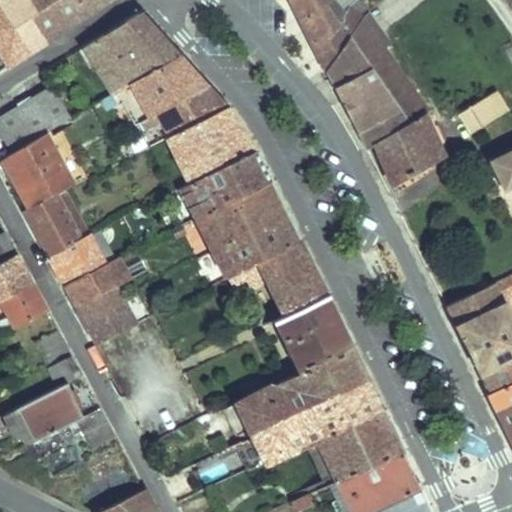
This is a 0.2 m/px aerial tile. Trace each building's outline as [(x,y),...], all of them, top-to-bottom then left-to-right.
[(44,41),(19,0),(0,0),(0,10),(26,53),(44,41)] [(45,40),(106,0),(19,0),(44,41),(45,40)] [(346,9),(337,0),(288,0),(323,66),(345,34),(358,18),(346,9)] [(337,0),(346,9),(358,18),(366,11),(356,0),(337,0)] [(26,53),(0,10),(0,54),(6,66),(26,53)] [(427,110),(381,44),(387,40),(366,11),(358,18),(345,34),(368,65),(375,75),(408,122),(374,143),(392,185),(442,156),(423,113),(427,110)] [(177,55),(137,12),(84,46),(111,94),(177,55)] [(368,65),(345,34),(323,66),(334,87),(351,72),(357,73),(368,65)] [(133,124),(205,86),(177,55),(111,94),(116,102),(121,99),(133,124)] [(375,75),(368,65),(357,73),(351,72),(334,87),(341,100),(375,75)] [(408,122),(375,75),(341,100),(365,148),(374,143),(408,122)] [(47,131),(72,117),(62,97),(70,93),(66,86),(59,90),(54,84),(0,115),(0,123),(15,150),(47,131)] [(167,137),(224,107),(205,86),(133,124),(146,148),(167,137)] [(483,103),(461,113),(469,132),(492,122),(483,103)] [(255,149),(224,107),(167,137),(191,182),(255,149)] [(75,183),(47,131),(15,150),(8,153),(37,203),(62,190),(70,186),(75,183)] [(195,218),(270,180),(255,149),(191,182),(184,185),(180,187),(195,218)] [(511,153),(493,161),(503,187),(511,183),(511,153)] [(286,214),(270,180),(195,218),(212,251),(286,214)] [(93,232),(70,186),(62,190),(85,235),(93,232)] [(85,235),(62,190),(37,203),(27,208),(50,252),(85,235)] [(226,277),(299,241),(286,214),(212,251),(218,263),(199,272),(207,286),(226,277)] [(179,225),(181,225),(178,220),(170,224),(172,229),(179,225)] [(187,232),(182,224),(181,225),(179,225),(172,229),(177,236),(187,232)] [(0,260),(14,253),(2,232),(0,232),(0,260)] [(108,261),(93,232),(85,235),(50,252),(65,282),(108,261)] [(326,295),(299,241),(226,277),(235,294),(267,278),(281,306),(269,311),(273,320),(326,295)] [(119,284),(133,278),(125,262),(139,255),(136,247),(108,261),(65,282),(75,302),(118,281),(119,284)] [(0,296),(29,281),(14,253),(0,260),(0,296)] [(511,273),(493,283),(502,302),(511,297),(511,273)] [(0,330),(44,308),(29,281),(0,296),(0,330)] [(128,299),(119,284),(118,281),(75,302),(85,320),(128,299)] [(511,323),(502,302),(493,283),(444,306),(487,393),(511,383),(511,323)] [(350,346),(326,295),(273,320),(298,372),(350,346)] [(138,320),(128,299),(85,320),(96,342),(138,320)] [(253,437),(368,384),(350,346),(298,372),(223,408),(238,436),(250,431),(253,437)] [(80,376),(70,357),(44,370),(49,380),(58,375),(64,384),(80,376)] [(511,383),(487,393),(511,442),(511,383)] [(80,417),(64,384),(18,409),(34,441),(75,420),(80,417)] [(308,442),(380,409),(368,384),(253,437),(237,444),(248,469),(308,442)] [(80,417),(75,420),(90,448),(112,435),(97,408),(80,417)] [(18,409),(3,416),(11,433),(34,441),(18,409)] [(380,409),(308,442),(327,486),(337,482),(401,453),(380,409)] [(3,416),(0,417),(0,439),(11,433),(3,416)] [(369,511),(420,490),(401,453),(337,482),(350,511),(369,511)] [(196,462),(171,474),(183,498),(208,486),(196,462)] [(143,511),(152,508),(141,489),(92,511),(143,511)] [(430,511),(420,490),(369,511),(430,511)] [(297,511),(292,502),(269,511),(297,511)]
